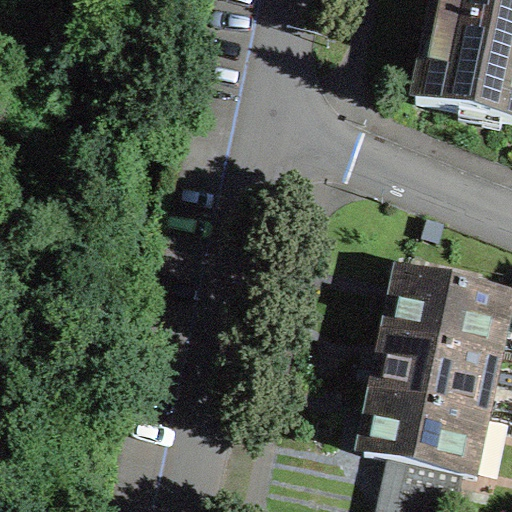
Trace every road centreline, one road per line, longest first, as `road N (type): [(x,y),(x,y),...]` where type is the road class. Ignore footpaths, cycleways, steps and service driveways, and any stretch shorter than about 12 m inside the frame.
road 1 (residential): [(248,133),(169,511)]
road 2 (residential): [(248,133),(511,212)]
road 3 (residential): [(278,0),(248,133)]
